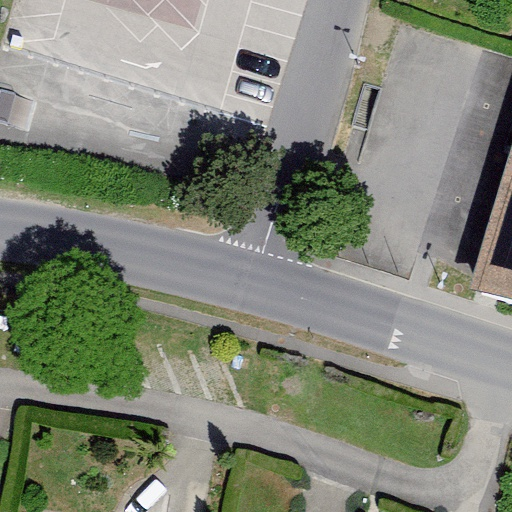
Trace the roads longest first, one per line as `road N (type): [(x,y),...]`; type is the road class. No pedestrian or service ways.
road 1 (residential): [(338,0),(269,283)]
road 2 (tertiary): [(0,229),(269,283)]
road 3 (tertiary): [(269,283),(511,361)]
